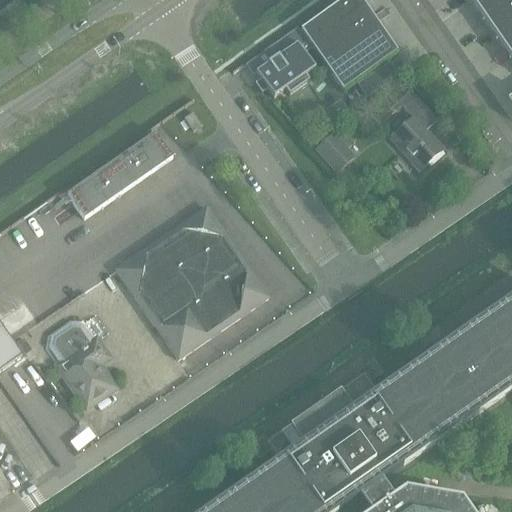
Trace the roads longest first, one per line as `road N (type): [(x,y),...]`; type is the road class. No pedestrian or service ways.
road 1 (unclassified): [(14,511),(347,288)]
road 2 (unclassified): [(158,10),(347,288)]
road 3 (unclassified): [(347,288),(511,173)]
road 4 (secondary): [(0,118),(158,10)]
road 5 (secondary): [(115,0),(0,79)]
